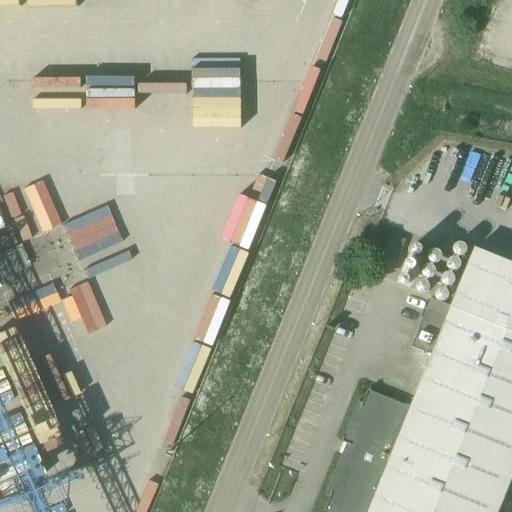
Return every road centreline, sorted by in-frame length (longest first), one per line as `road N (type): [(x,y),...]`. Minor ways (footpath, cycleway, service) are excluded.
road 1 (unclassified): [(219,511),(426,0)]
road 2 (unknown): [(174,353),(153,275),(107,196),(86,170),(0,116)]
